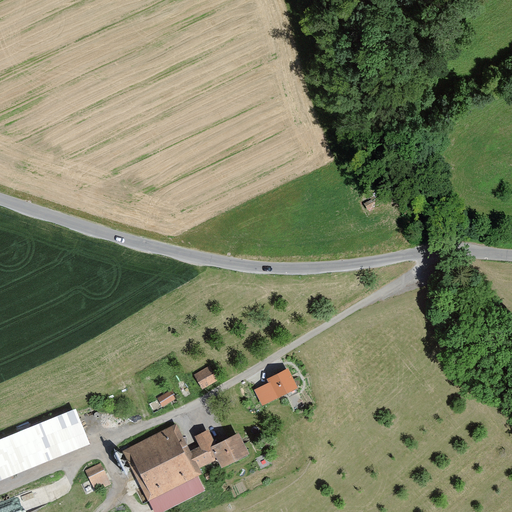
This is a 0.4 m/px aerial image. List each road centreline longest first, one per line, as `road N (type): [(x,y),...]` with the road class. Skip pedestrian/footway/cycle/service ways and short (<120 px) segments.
road 1 (tertiary): [(511,255),(432,250),(338,265),(234,263),(0,198)]
road 2 (track): [(0,485),(202,400),(429,262),(432,250)]
